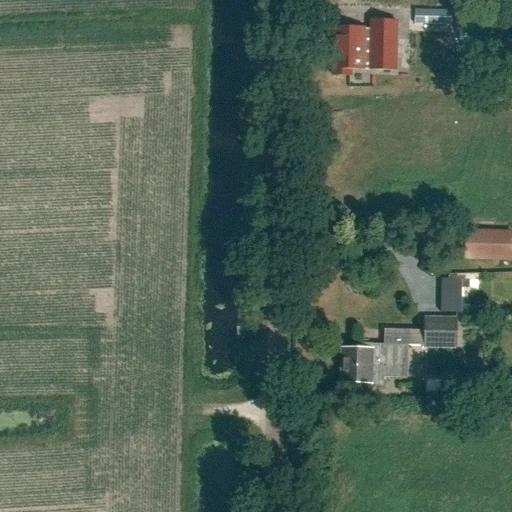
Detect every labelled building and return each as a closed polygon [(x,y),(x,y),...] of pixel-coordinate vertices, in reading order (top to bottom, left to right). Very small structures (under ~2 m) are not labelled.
[(414,24),(451,25),(451,11),(414,11),(414,24)] [(333,76),(350,76),(350,70),(363,70),(371,70),(371,71),(395,71),(395,40),(388,40),(388,21),(371,20),(371,35),(364,35),(364,28),(334,27),(333,76)] [(509,261),(510,231),(462,229),(461,259),(509,261)] [(460,302),(441,301),(441,312),(460,313),(460,302)] [(453,348),(454,317),(421,316),(421,347),(453,348)] [(408,367),(409,346),(374,345),(359,344),(359,349),(342,348),(341,383),(357,383),(357,388),(372,388),(372,387),(384,387),(385,377),(393,378),(393,367),(408,367)]
